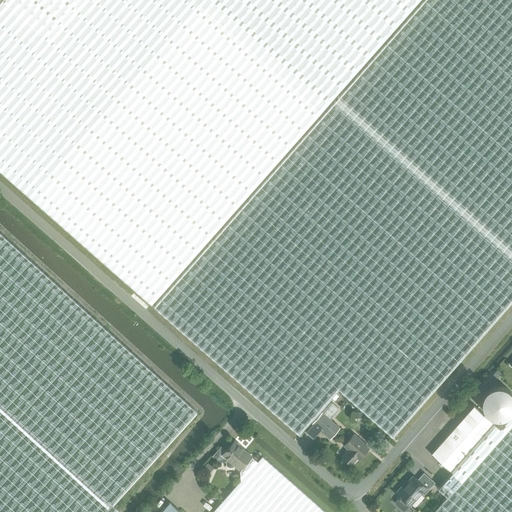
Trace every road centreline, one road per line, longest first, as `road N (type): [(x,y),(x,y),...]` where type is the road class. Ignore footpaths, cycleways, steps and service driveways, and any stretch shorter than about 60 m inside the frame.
road 1 (unclassified): [(351,494),(0,186)]
road 2 (unclassified): [(351,494),(511,314)]
